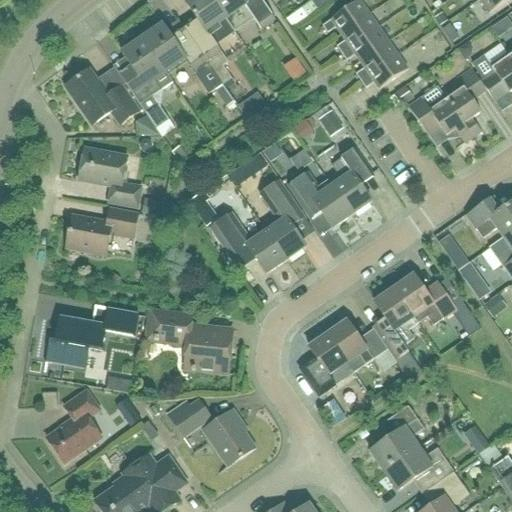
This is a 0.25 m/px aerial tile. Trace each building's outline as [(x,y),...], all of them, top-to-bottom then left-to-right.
[(217,48),(235,35),(211,0),(195,0),(186,6),(195,18),(181,27),(223,87),(232,81),(224,68),(228,65),(221,55),(217,48)] [(211,0),(235,35),(254,21),(261,32),(275,23),(259,0),(211,0)] [(292,28),(317,11),(329,3),(327,0),(314,0),(311,2),(312,4),(287,21),(292,28)] [(482,0),(479,2),(489,16),(511,0),(482,0)] [(340,36),(369,16),(359,2),(331,22),(322,28),(327,35),(336,29),(340,36)] [(341,56),(379,30),(369,16),(340,36),(345,43),(337,49),(341,56)] [(209,97),(223,87),(181,27),(169,36),(163,27),(142,41),(165,75),(185,61),(194,73),(209,97)] [(360,64),(388,44),(379,30),(341,56),(346,63),(355,57),(360,64)] [(486,37),(469,49),(474,57),(491,45),(486,37)] [(165,75),(142,41),(122,55),(131,69),(119,77),(162,139),(175,131),(153,98),(173,85),(165,75)] [(361,84),(398,58),(388,44),(360,64),(364,70),(356,76),(361,84)] [(490,68),(483,58),(472,66),(484,83),(481,85),(486,92),(494,105),(511,92),(511,63),(507,56),(490,68)] [(306,72),(296,58),(284,66),(294,81),(306,72)] [(398,58),(361,84),(366,91),(374,85),(379,92),(408,72),(398,58)] [(445,100),(473,140),(481,134),(472,121),(481,114),(472,102),(486,92),(481,85),(471,71),(457,81),(461,88),(445,100)] [(104,93),(90,72),(65,90),(92,128),(111,115),(120,127),(139,114),(123,91),(111,99),(106,92),(104,93)] [(464,145),(473,140),(445,100),(428,111),(421,102),(409,110),(435,147),(455,132),(464,145)] [(258,101),(240,112),(246,123),(265,112),(258,101)] [(319,125),(330,144),(344,136),(333,117),(319,125)] [(306,126),(289,137),(296,148),(313,137),(306,126)] [(277,150),(263,159),(274,176),(288,167),(277,150)] [(138,211),(142,190),(122,186),(127,159),(85,151),(79,184),(111,190),(108,206),(138,211)] [(338,176),(328,183),(352,218),(372,204),(361,189),(374,179),(355,152),(332,168),(338,176)] [(308,175),(288,189),(311,222),(321,215),(332,231),(352,218),(328,183),(318,190),(308,175)] [(264,230),(286,263),(306,250),(291,228),(304,220),(279,184),(260,197),(277,221),(264,230)] [(504,241),(511,234),(511,205),(502,212),(493,199),(467,218),(483,241),(497,231),(504,241)] [(133,242),(138,217),(110,212),(108,227),(72,220),(67,250),(106,257),(110,237),(133,242)] [(286,263),(264,230),(249,241),(233,217),(211,232),(239,273),(256,262),(267,277),(286,263)] [(511,234),(504,241),(489,251),(496,260),(511,282),(511,234)] [(448,238),(438,246),(448,259),(458,252),(448,238)] [(394,291),(418,326),(427,320),(433,328),(457,312),(438,285),(425,294),(414,278),(394,291)] [(408,333),(418,326),(394,291),(374,305),(385,321),(372,330),(373,332),(395,364),(409,354),(404,348),(414,341),(408,333)] [(46,364),(47,365),(86,371),(90,351),(102,353),(105,334),(134,340),(138,318),(95,310),(92,330),(59,324),(56,343),(50,342),(46,364)] [(185,372),(223,377),(228,377),(231,349),(226,348),(228,332),(191,328),(193,316),(149,312),(146,343),(187,348),(185,372)] [(460,324),(468,337),(470,339),(481,331),(471,317),(470,317),(460,324)] [(395,364),(373,332),(359,341),(347,324),(328,337),(354,375),(366,368),(374,362),(383,375),(397,366),(395,364)] [(315,360),(299,371),(305,379),(319,399),(354,375),(328,337),(309,350),(315,360)] [(360,412),(373,403),(363,388),(350,397),(360,412)] [(65,467),(102,441),(88,422),(101,413),(87,393),(64,409),(73,422),(47,440),(65,467)] [(123,419),(133,412),(126,402),(115,409),(123,419)] [(214,425),(199,403),(190,409),(186,404),(168,417),(184,440),(200,429),(228,470),(256,451),(245,435),(248,433),(233,412),(214,425)] [(384,474),(419,450),(412,440),(424,432),(408,409),(381,427),(390,441),(370,455),(384,474)] [(149,428),(139,434),(151,454),(161,448),(149,428)] [(492,448),(479,457),(511,504),(511,465),(508,459),(503,463),(492,448)] [(426,493),(454,474),(438,451),(425,460),(419,450),(384,474),(397,494),(417,480),(426,493)] [(156,468),(150,458),(123,477),(126,482),(95,504),(100,511),(167,511),(181,503),(175,495),(188,486),(169,459),(156,468)] [(452,511),(452,510),(470,498),(454,474),(426,493),(436,506),(427,511),(452,511)]
